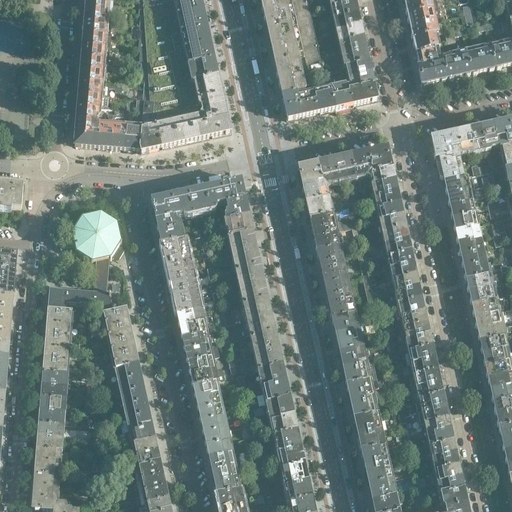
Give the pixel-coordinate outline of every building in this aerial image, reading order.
[(107,14),(108,1),(92,0),(86,0),(87,0),(86,7),(85,8),(85,12),(86,13),(86,12),(107,14)] [(147,0),(141,0),(143,4),(142,4),(142,8),(149,7),(147,0)] [(202,13),(198,0),(179,0),(163,4),(167,20),(202,13)] [(286,12),(283,0),(263,0),(260,1),(262,10),(261,11),(262,15),(264,15),(264,17),(286,12)] [(354,5),(352,0),(329,0),(332,10),(354,5)] [(430,11),(428,4),(430,3),(429,0),(425,0),(422,1),(422,2),(405,6),(406,11),(405,13),(406,16),(407,17),(408,18),(425,14),(425,12),(430,11)] [(356,17),(354,5),(332,10),(335,22),(356,17)] [(153,23),(149,7),(142,8),(143,17),(144,25),(150,24),(153,23)] [(310,15),(309,11),(308,7),(303,8),(307,25),(312,23),(311,19),(310,15)] [(477,15),(475,8),(469,9),(470,17),(477,15)] [(432,24),(431,17),(433,16),(432,11),(430,11),(425,12),(425,14),(408,18),(408,19),(407,21),(408,24),(409,25),(410,30),(428,26),(428,25),(432,24)] [(106,26),(107,14),(86,12),(86,13),(85,19),(84,20),(84,24),(85,25),(85,24),(106,26)] [(290,29),(286,12),(264,17),(264,19),(263,20),(264,24),(266,24),(268,34),(290,29)] [(206,27),(206,23),(204,23),(202,13),(167,20),(170,37),(205,29),(205,28),(206,27)] [(478,23),(477,15),(470,17),(472,24),(478,23)] [(359,29),(356,17),(335,22),(338,34),(359,29)] [(316,40),(316,39),(315,35),(313,27),(312,23),(307,25),(311,41),(316,40)] [(436,38),(434,28),(436,28),(435,23),(432,24),(428,25),(428,26),(410,30),(412,36),(411,37),(411,40),(413,41),(413,42),(436,38)] [(105,38),(106,26),(85,24),(85,25),(84,31),(83,32),(83,36),(84,37),(84,36),(105,38)] [(154,40),(150,24),(144,25),(144,29),(145,41),(145,42),(151,41),(154,40)] [(209,45),(207,37),(208,36),(208,32),(206,32),(205,29),(170,37),(174,52),(185,50),(209,45)] [(294,45),(290,29),(268,34),(272,51),(294,45)] [(363,39),(362,35),(360,35),(359,29),(338,34),(340,46),(362,41),(361,40),(363,39)] [(104,50),(105,38),(84,36),(84,37),(83,44),(82,44),(82,48),(83,49),(83,48),(104,50)] [(438,50),(436,38),(413,42),(413,44),(412,45),(413,48),(415,49),(416,55),(436,50),(438,50)] [(320,56),(316,43),(316,40),(311,41),(315,57),(320,56)] [(155,57),(151,41),(145,42),(146,53),(146,59),(153,57),(155,57)] [(364,53),(363,48),(364,47),(363,43),(362,42),(362,41),(340,46),(343,58),(364,53)] [(213,62),(209,45),(185,50),(189,67),(213,62)] [(297,62),(294,45),(272,51),(275,67),(297,62)] [(511,45),(502,47),(506,69),(511,68),(511,67),(511,45)] [(506,69),(502,47),(478,52),(483,74),(488,73),(489,74),(493,73),(493,72),(495,71),(496,72),(500,71),(501,70),(506,69)] [(109,50),(104,50),(83,48),(83,49),(82,56),(81,56),(81,60),(82,61),(82,60),(103,61),(108,62),(109,50)] [(438,59),(438,58),(436,50),(416,55),(419,67),(433,64),(432,60),(438,59)] [(483,74),(478,52),(466,55),(471,77),(472,76),(473,78),(477,77),(477,75),(483,74)] [(367,65),(364,53),(343,58),(346,70),(347,70),(367,65)] [(471,77),(466,55),(454,58),(459,79),(464,78),(465,79),(469,78),(469,77),(471,77)] [(156,74),(153,57),(146,59),(147,65),(147,76),(153,75),(156,74)] [(459,79),(454,58),(442,60),(447,82),(448,82),(449,83),(453,82),(453,81),(459,79)] [(447,82),(442,60),(439,61),(438,59),(432,60),(433,64),(419,67),(419,70),(418,70),(422,88),(440,83),(441,85),(445,84),(446,82),(447,82)] [(108,62),(103,61),(82,60),(82,61),(81,68),(80,68),(80,73),(81,73),(81,72),(102,74),(107,74),(108,62)] [(216,78),(213,62),(189,67),(193,84),(216,78)] [(310,83),(308,76),(305,77),(301,78),(297,62),(275,67),(277,76),(276,77),(277,81),(278,82),(279,86),(278,87),(279,90),(281,91),(282,100),(296,97),(304,95),(305,95),(303,87),(308,86),(310,83)] [(370,77),(367,65),(347,70),(349,82),(370,77)] [(324,78),(324,75),(323,71),(314,73),(316,80),(324,78)] [(101,86),(102,74),(81,72),(81,73),(80,80),(79,81),(79,85),(80,85),(80,84),(101,86)] [(157,91),(153,75),(147,76),(148,78),(148,90),(149,93),(157,91)] [(373,87),(372,83),(371,83),(370,77),(349,82),(351,88),(347,89),(348,95),(372,89),(372,88),(373,87)] [(219,90),(216,78),(193,84),(188,85),(191,96),(195,97),(198,97),(199,102),(220,97),(220,95),(221,94),(220,91),(219,90)] [(109,87),(101,86),(80,84),(80,85),(79,92),(78,93),(78,97),(79,98),(79,96),(100,98),(108,99),(108,92),(114,92),(114,95),(121,96),(121,89),(109,88),(109,87)] [(351,109),(348,95),(347,89),(330,93),(335,113),(351,109)] [(376,104),(372,89),(348,95),(351,109),(376,104)] [(165,95),(164,93),(164,90),(157,91),(149,93),(149,99),(165,95)] [(335,113),(330,93),(313,97),(318,117),(335,113)] [(318,117),(313,97),(306,98),(305,95),(304,95),(296,97),(301,121),(318,117)] [(108,99),(100,98),(79,96),(79,98),(78,104),(77,105),(76,109),(78,110),(78,108),(99,110),(107,110),(108,99)] [(224,115),(222,104),(223,103),(222,100),(221,99),(220,97),(199,102),(201,108),(202,108),(203,112),(202,115),(206,117),(206,119),(224,115)] [(301,121),(296,97),(282,100),(288,124),(301,121)] [(151,113),(152,103),(145,103),(144,112),(151,113)] [(98,117),(99,110),(78,108),(78,110),(77,117),(76,117),(75,121),(77,122),(77,120),(96,122),(97,117),(98,117)] [(155,121),(156,114),(143,113),(142,120),(155,121)] [(211,141),(206,119),(206,117),(202,115),(199,119),(189,121),(194,146),(209,143),(209,141),(211,141)] [(228,131),(224,115),(206,119),(211,141),(212,140),(212,142),(231,138),(230,130),(228,131)] [(99,136),(100,127),(96,126),(96,122),(77,120),(77,122),(76,134),(99,136)] [(194,146),(189,121),(171,125),(177,150),(194,146)] [(511,145),(511,124),(498,128),(497,127),(494,127),(493,129),(492,129),(496,149),(500,148),(501,152),(507,150),(507,149),(511,147),(511,146),(511,145)] [(177,150),(171,125),(156,128),(156,130),(161,152),(162,151),(162,153),(177,150)] [(111,152),(113,130),(113,128),(100,127),(99,136),(98,150),(111,152)] [(496,149),(492,129),(491,129),(490,128),(486,129),(486,131),(480,132),(485,154),(491,153),(492,150),(495,149),(496,149)] [(124,153),(126,131),(113,130),(111,152),(124,153)] [(161,152),(156,130),(141,134),(140,154),(141,154),(141,156),(140,156),(140,158),(159,154),(159,152),(161,152)] [(140,154),(141,134),(141,132),(126,131),(124,153),(140,154)] [(298,140),(297,137),(300,136),(299,132),(290,134),(291,142),(298,140)] [(485,154),(480,132),(468,134),(473,157),(485,154)] [(98,150),(99,136),(76,134),(74,149),(98,150)] [(473,157),(468,134),(463,136),(462,135),(458,135),(458,137),(456,137),(461,157),(465,156),(467,158),(473,157)] [(461,157),(456,137),(454,136),(451,137),(450,138),(431,143),(435,158),(433,158),(434,162),(436,162),(436,163),(445,160),(446,162),(451,161),(451,163),(457,162),(456,158),(461,157)] [(511,157),(511,145),(511,146),(511,147),(507,149),(507,150),(501,152),(503,160),(511,157)] [(393,171),(388,150),(369,155),(369,157),(367,157),(371,173),(376,172),(376,175),(391,172),(393,171)] [(371,173),(367,157),(366,157),(365,155),(350,159),(351,161),(355,181),(367,179),(370,174),(370,173),(371,173)] [(511,170),(511,157),(503,160),(505,172),(506,172),(511,170)] [(355,181),(351,161),(350,159),(334,162),(334,164),(339,185),(355,181)] [(459,170),(457,162),(451,163),(451,161),(446,162),(445,160),(436,163),(438,174),(459,170)] [(339,185),(334,164),(334,162),(319,166),(319,168),(318,168),(322,186),(323,185),(326,188),(339,185)] [(322,186),(318,168),(316,168),(316,166),(296,171),(300,189),(302,188),(303,190),(322,186)] [(464,181),(463,176),(460,177),(459,170),(438,174),(440,180),(442,181),(444,181),(445,186),(464,181)] [(393,184),(391,172),(376,175),(376,172),(371,173),(370,173),(370,174),(367,179),(371,181),(373,188),(393,184)] [(473,179),(464,181),(445,186),(446,190),(445,192),(446,195),(447,196),(447,197),(468,192),(473,191),(476,191),(473,179)] [(244,204),(244,203),(246,202),(241,183),(222,187),(222,189),(221,189),(225,206),(227,207),(226,207),(227,208),(228,214),(226,217),(226,219),(225,221),(226,224),(225,224),(248,219),(245,209),(246,208),(246,205),(244,204)] [(396,196),(393,184),(373,188),(375,200),(396,196)] [(333,192),(326,188),(323,185),(322,186),(303,190),(303,191),(302,192),(302,195),(304,196),(306,206),(327,202),(335,200),(333,192)] [(0,186),(0,190),(0,211),(11,212),(13,187),(0,186)] [(11,212),(19,213),(21,188),(13,187),(11,212)] [(225,206),(221,189),(220,190),(219,188),(204,191),(204,193),(209,215),(215,213),(218,211),(217,208),(223,206),(224,206),(225,206)] [(209,215),(204,193),(204,191),(187,195),(188,197),(192,218),(209,215)] [(473,191),(468,192),(447,197),(449,202),(448,204),(448,207),(450,208),(450,209),(471,205),(476,203),(473,191)] [(192,218),(188,197),(187,195),(172,198),(173,200),(171,201),(175,218),(176,218),(181,217),(183,219),(185,218),(187,220),(192,218)] [(399,205),(399,202),(397,201),(396,196),(375,200),(378,212),(399,207),(398,206),(399,205)] [(175,218),(171,201),(170,201),(169,199),(150,203),(155,224),(156,224),(157,224),(174,220),(175,218)] [(331,218),(335,217),(332,203),(327,202),(306,206),(310,223),(331,218)] [(474,217),(471,205),(450,209),(451,215),(450,216),(451,220),(453,220),(453,221),(474,217)] [(401,219),(400,214),(401,213),(400,209),(399,209),(399,207),(378,212),(381,224),(401,219)] [(357,229),(356,221),(355,217),(354,213),(349,214),(348,214),(352,231),(357,230),(357,229)] [(106,297),(108,276),(109,261),(110,263),(111,262),(111,261),(113,257),(119,260),(123,254),(117,250),(120,246),(121,246),(121,245),(120,245),(116,228),(117,227),(116,226),(115,226),(101,217),(101,216),(99,216),(99,217),(83,221),(82,220),(80,221),(81,222),(72,236),(71,236),(71,238),(72,238),(72,241),(73,243),(67,244),(68,248),(69,251),(74,250),(75,252),(75,255),(76,257),(76,256),(91,265),(91,266),(92,266),(92,271),(91,284),(90,295),(85,295),(84,291),(82,291),(80,291),(80,294),(66,293),(64,293),(61,293),(50,292),(49,314),(65,315),(66,306),(101,309),(102,314),(112,312),(110,304),(109,300),(110,300),(110,297),(109,297),(106,297)] [(477,229),(474,217),(453,221),(454,227),(453,228),(454,232),(455,233),(456,234),(477,229)] [(335,235),(331,218),(310,223),(314,240),(335,235)] [(254,235),(251,221),(248,221),(248,219),(225,224),(224,226),(228,241),(230,241),(251,236),(254,235)] [(404,231),(401,219),(381,224),(383,236),(404,231)] [(181,231),(180,227),(177,225),(175,226),(174,221),(174,220),(157,224),(158,229),(157,230),(157,234),(159,235),(159,236),(181,231)] [(479,241),(477,229),(456,234),(457,239),(456,241),(457,244),(458,245),(458,246),(479,241)] [(361,247),(361,245),(360,241),(359,235),(357,230),(352,231),(355,248),(361,247)] [(183,243),(181,231),(159,236),(160,241),(159,242),(160,246),(161,247),(162,248),(183,243)] [(407,243),(404,231),(383,236),(386,248),(407,243)] [(339,251),(335,235),(314,240),(316,250),(315,252),(316,254),(317,255),(317,256),(339,251)] [(255,253),(251,236),(230,241),(232,251),(230,252),(231,258),(255,253)] [(501,244),(499,237),(494,238),(495,240),(493,240),(495,249),(502,248),(501,245),(501,244)] [(482,254),(479,241),(458,246),(460,251),(458,253),(459,256),(461,257),(461,258),(482,254)] [(187,255),(184,243),(184,242),(183,243),(162,248),(163,253),(162,254),(163,258),(164,259),(164,260),(187,255)] [(410,253),(409,249),(408,248),(407,243),(386,248),(388,260),(409,255),(409,254),(410,253)] [(364,261),(363,253),(361,247),(355,248),(359,264),(365,263),(364,261)] [(343,268),(339,251),(317,256),(318,257),(317,259),(317,261),(319,262),(321,273),(343,268)] [(257,263),(255,253),(231,258),(233,264),(235,264),(237,274),(259,269),(258,268),(259,267),(259,264),(257,263)] [(485,266),(482,254),(461,258),(462,264),(461,265),(462,269),(464,269),(464,271),(485,266)] [(189,267),(187,255),(164,260),(166,265),(165,266),(165,270),(167,271),(167,272),(189,267)] [(412,267),(411,262),(412,261),(411,257),(409,256),(409,255),(388,260),(391,272),(412,267)] [(15,258),(7,257),(1,256),(0,256),(0,283),(13,285),(15,258)] [(368,277),(366,269),(365,265),(365,263),(359,264),(363,281),(369,280),(368,277)] [(489,265),(485,266),(464,271),(465,276),(464,277),(465,281),(466,282),(467,283),(488,278),(491,277),(489,265)] [(192,278),(189,267),(167,272),(168,277),(167,278),(168,282),(169,283),(170,283),(192,278)] [(414,279),(412,267),(391,272),(394,284),(414,279)] [(346,285),(343,268),(321,273),(325,289),(346,285)] [(262,286),(260,275),(261,274),(260,271),(259,270),(259,269),(237,274),(239,284),(237,285),(239,291),(262,286)] [(491,277),(488,278),(467,283),(468,288),(467,290),(467,293),(469,294),(469,295),(491,290),(499,288),(497,276),(491,277)] [(195,290),(192,278),(170,283),(171,289),(170,290),(171,294),(172,294),(172,295),(195,290)] [(417,291),(414,279),(394,284),(396,295),(417,291)] [(369,283),(369,280),(363,281),(367,298),(372,296),(372,294),(371,289),(369,283)] [(0,296),(12,298),(12,297),(13,291),(13,285),(0,283),(0,296)] [(350,301),(346,285),(325,289),(328,306),(350,301)] [(266,302),(262,286),(239,291),(240,297),(242,297),(245,307),(266,302)] [(499,288),(491,290),(469,295),(471,301),(469,302),(470,306),(472,306),(472,307),(494,302),(499,301),(502,301),(499,288)] [(197,302),(195,290),(172,295),(174,301),(172,302),(173,306),(175,306),(175,307),(197,302)] [(421,300),(420,297),(418,296),(417,291),(396,295),(399,307),(420,303),(419,302),(421,300)] [(0,308),(11,310),(11,309),(12,303),(12,298),(0,296),(0,308)] [(385,311),(382,299),(373,301),(374,302),(376,313),(380,312),(385,311)] [(354,318),(350,301),(328,306),(331,316),(330,318),(330,321),(332,322),(332,323),(354,318)] [(499,301),(494,302),(472,307),(473,313),(472,314),(473,318),(474,318),(475,320),(497,315),(502,314),(499,301)] [(200,314),(197,302),(175,307),(176,313),(175,314),(176,318),(177,318),(178,319),(200,314)] [(270,319),(266,302),(245,307),(247,317),(245,318),(246,324),(270,319)] [(422,315),(421,310),(422,308),(422,305),(420,304),(420,303),(399,307),(402,319),(422,315)] [(0,321),(10,322),(10,321),(11,315),(11,310),(0,308),(0,321)] [(234,327),(230,310),(222,312),(223,315),(224,321),(225,327),(226,329),(234,327)] [(129,325),(128,321),(126,320),(125,313),(113,316),(103,318),(106,332),(128,327),(128,326),(129,325)] [(206,313),(200,314),(178,319),(179,324),(178,326),(179,329),(180,330),(180,331),(203,326),(207,325),(208,325),(206,313)] [(49,314),(48,320),(48,326),(47,327),(69,328),(70,316),(65,315),(49,314)] [(502,314),(497,315),(475,320),(476,325),(475,326),(476,330),(477,331),(477,332),(500,327),(504,326),(502,314)] [(425,327),(422,315),(402,319),(404,331),(425,327)] [(360,334),(357,324),(355,324),(354,318),(332,323),(332,324),(331,325),(332,328),(333,328),(336,339),(360,334)] [(273,330),(272,330),(270,319),(246,324),(248,330),(250,330),(252,340),(273,336),(273,335),(274,333),(273,330)] [(0,333),(9,334),(9,333),(10,327),(10,322),(0,321),(0,333)] [(207,325),(203,326),(180,331),(181,336),(180,338),(181,341),(183,342),(183,343),(205,338),(210,337),(207,325)] [(504,326),(500,327),(477,332),(479,337),(478,339),(478,342),(480,343),(480,344),(502,339),(507,338),(504,326)] [(47,327),(47,328),(47,333),(46,339),(68,341),(69,328),(47,327)] [(132,338),(131,334),(129,333),(128,327),(106,332),(109,345),(131,341),(131,339),(132,338)] [(428,338),(425,327),(404,331),(399,332),(402,344),(407,343),(428,338)] [(0,345),(8,346),(8,345),(9,339),(9,334),(0,333),(0,345)] [(361,351),(360,345),(362,344),(360,334),(336,339),(339,356),(361,351)] [(277,352),(275,342),(276,340),(275,337),(274,337),(273,336),(252,340),(254,351),(252,351),(254,357),(277,352)] [(208,350),(205,338),(183,343),(184,348),(183,350),(184,353),(185,354),(186,355),(208,350)] [(431,348),(431,344),(429,344),(428,338),(407,343),(409,355),(430,350),(430,349),(431,348)] [(507,338),(502,339),(480,344),(481,350),(480,351),(481,355),(483,355),(483,356),(505,351),(510,350),(507,338)] [(46,339),(46,344),(46,350),(46,351),(67,353),(68,341),(46,339)] [(135,352),(134,347),(132,347),(131,341),(109,345),(112,359),(134,354),(134,353),(135,352)] [(0,357),(7,359),(7,357),(8,351),(8,346),(0,345),(0,357)] [(216,348),(208,350),(186,355),(187,360),(186,362),(187,365),(188,366),(188,367),(211,362),(219,360),(216,348)] [(511,349),(510,350),(505,351),(483,356),(484,362),(483,363),(484,367),(485,367),(486,369),(508,364),(511,362),(511,349)] [(433,362),(432,357),(433,356),(432,352),(431,352),(430,350),(409,355),(412,367),(433,362)] [(46,351),(45,352),(45,358),(45,363),(66,365),(67,353),(46,351)] [(367,367),(365,357),(362,358),(361,351),(339,356),(343,372),(367,367)] [(281,369),(277,352),(254,357),(255,364),(257,363),(259,374),(281,369)] [(138,365),(137,361),(135,360),(134,354),(112,359),(115,372),(116,372),(137,367),(137,366),(138,365)] [(213,374),(211,362),(188,367),(189,372),(188,373),(189,377),(191,378),(191,379),(213,374)] [(436,374),(433,362),(412,367),(407,368),(409,380),(414,379),(436,374)] [(511,362),(508,364),(486,369),(487,374),(486,375),(487,379),(488,380),(488,381),(511,376),(511,375),(511,362)] [(45,363),(44,369),(44,374),(44,375),(65,377),(66,365),(45,363)] [(140,377),(140,374),(138,373),(137,367),(116,372),(119,384),(140,380),(139,379),(140,377)] [(368,384),(367,378),(369,377),(367,367),(343,372),(345,383),(345,384),(345,387),(347,388),(347,389),(368,384)] [(284,385),(281,369),(259,374),(262,384),(260,385),(261,391),(284,385)] [(396,370),(393,371),(389,372),(391,379),(391,381),(398,380),(396,370)] [(221,372),(213,374),(191,379),(192,384),(191,385),(192,389),(193,390),(194,391),(215,386),(224,384),(221,372)] [(438,386),(436,374),(414,379),(409,380),(411,392),(417,391),(438,386)] [(44,375),(43,377),(43,382),(42,388),(65,390),(66,377),(65,377),(44,375)] [(511,388),(511,382),(511,376),(488,381),(489,382),(487,383),(488,387),(490,388),(491,393),(511,388)] [(246,394),(243,377),(237,379),(237,381),(239,389),(240,393),(241,395),(246,394)] [(143,390),(142,386),(141,385),(140,380),(119,384),(122,397),(142,392),(142,391),(143,390)] [(400,382),(396,383),(392,384),(393,390),(394,396),(398,395),(402,394),(400,382)] [(374,400),(372,390),(370,391),(368,384),(347,389),(351,406),(374,400)] [(288,397),(287,396),(284,385),(261,391),(262,397),(264,396),(267,407),(288,402),(288,401),(289,400),(288,397)] [(218,398),(215,386),(194,391),(195,396),(194,397),(194,401),(196,401),(196,403),(218,398)] [(442,395),(441,392),(439,391),(438,386),(417,391),(420,403),(441,398),(441,397),(442,395)] [(64,403),(65,390),(42,388),(41,401),(64,403)] [(511,401),(511,388),(491,393),(492,399),(491,400),(492,403),(494,404),(494,405),(511,401)] [(146,402),(145,399),(144,398),(142,392),(122,397),(124,409),(145,405),(145,404),(146,402)] [(250,410),(246,394),(241,395),(241,397),(243,405),(244,412),(250,410)] [(220,410),(218,398),(196,403),(197,408),(196,409),(197,413),(199,413),(199,414),(220,410)] [(444,410),(442,405),(444,403),(443,400),(441,399),(441,398),(420,403),(415,404),(418,416),(422,415),(444,410)] [(376,418),(374,411),(377,411),(374,400),(351,406),(354,422),(376,418)] [(63,415),(64,403),(41,401),(40,414),(63,415)] [(511,401),(494,405),(495,411),(494,412),(495,416),(496,416),(497,418),(511,414),(511,401)] [(292,419),(288,402),(267,407),(269,417),(267,418),(268,424),(292,419)] [(149,415),(148,411),(146,410),(145,405),(124,409),(127,422),(148,417),(148,416),(149,415)] [(263,409),(253,411),(255,418),(264,416),(263,409)] [(223,422),(220,410),(199,414),(200,420),(199,421),(200,425),(201,425),(202,426),(223,422)] [(446,422),(444,410),(422,415),(418,416),(420,428),(425,427),(446,422)] [(62,428),(63,415),(40,414),(40,420),(38,420),(38,424),(39,425),(39,426),(62,428)] [(511,414),(497,418),(498,423),(497,424),(497,428),(499,429),(499,430),(511,426),(511,414)] [(151,427),(151,423),(149,423),(148,417),(127,422),(130,434),(151,429),(150,428),(151,427)] [(382,434),(380,423),(377,424),(376,418),(354,422),(358,439),(382,434)] [(296,435),(292,419),(268,424),(270,430),(272,429),(274,440),(296,435)] [(226,433),(223,422),(202,426),(203,432),(202,433),(202,436),(204,437),(204,438),(226,433)] [(449,434),(446,422),(425,427),(428,438),(449,434)] [(61,441),(62,428),(39,426),(39,428),(38,428),(37,432),(39,433),(38,439),(61,441)] [(511,439),(511,426),(499,430),(499,431),(498,432),(499,436),(501,437),(502,442),(511,439)] [(257,444),(254,427),(248,428),(250,437),(251,440),(252,444),(252,445),(257,444)] [(154,439),(153,436),(152,435),(151,429),(130,434),(133,446),(153,442),(153,441),(154,439)] [(228,445),(226,433),(204,438),(205,444),(204,445),(205,448),(207,449),(207,450),(228,445)] [(383,451),(382,444),(384,444),(382,434),(358,439),(362,455),(383,451)] [(452,443),(452,440),(450,439),(449,434),(428,438),(430,450),(452,446),(451,444),(452,443)] [(299,452),(296,435),(274,440),(276,450),(274,451),(276,457),(299,452)] [(60,454),(61,441),(38,439),(37,452),(60,454)] [(511,452),(511,439),(502,442),(503,448),(502,449),(503,452),(504,453),(505,454),(511,452)] [(157,451),(156,448),(155,447),(153,442),(133,446),(136,458),(156,454),(156,453),(157,451)] [(231,457),(228,445),(207,450),(207,451),(206,452),(207,456),(208,457),(209,462),(231,457)] [(454,457),(453,452),(454,451),(453,447),(452,447),(452,446),(430,450),(433,462),(454,457)] [(389,467),(387,457),(385,457),(383,451),(362,455),(362,456),(361,458),(361,460),(363,461),(365,472),(389,467)] [(61,478),(62,454),(60,454),(37,452),(36,470),(34,470),(34,474),(35,475),(35,476),(58,478),(61,478)] [(303,463),(302,462),(299,452),(276,457),(277,463),(279,462),(281,473),(303,468),(303,467),(304,466),(303,463)] [(159,463),(159,460),(157,459),(156,454),(136,458),(131,459),(133,471),(138,470),(159,466),(158,465),(159,463)] [(246,454),(237,456),(240,468),(248,466),(246,454)] [(234,469),(231,457),(209,462),(212,474),(234,469)] [(457,469),(454,457),(433,462),(436,474),(457,469)] [(161,478),(160,472),(161,470),(161,467),(159,467),(159,466),(138,470),(141,482),(161,478)] [(390,484),(389,477),(391,477),(389,467),(365,472),(369,489),(390,484)] [(307,485),(304,474),(305,473),(305,470),(303,469),(303,468),(281,473),(284,484),(282,484),(283,490),(307,485)] [(236,481),(234,469),(212,474),(215,486),(236,481)] [(460,481),(457,469),(436,474),(431,475),(433,487),(438,486),(460,481)] [(56,502),(57,491),(58,478),(35,476),(35,477),(34,478),(34,482),(35,483),(33,501),(56,502)] [(164,489),(161,478),(141,482),(143,494),(164,489)] [(268,491),(265,479),(260,480),(260,484),(261,488),(262,492),(268,491)] [(239,493),(236,481),(215,486),(216,491),(215,492),(216,496),(217,497),(217,498),(239,493)] [(438,486),(441,498),(462,493),(462,492),(463,491),(462,487),(461,487),(460,481),(438,486)] [(397,500),(394,490),(392,490),(390,484),(369,489),(373,505),(394,500),(394,501),(397,500)] [(310,501),(307,485),(283,490),(285,496),(287,496),(289,506),(310,501)] [(167,501),(164,489),(143,494),(146,506),(167,501)] [(241,505),(239,493),(217,498),(218,499),(217,500),(217,504),(219,504),(220,510),(241,505)] [(463,495),(462,493),(441,498),(441,501),(443,508),(445,510),(445,509),(455,507),(456,510),(465,508),(464,500),(465,499),(464,496),(463,495)] [(424,509),(421,499),(414,501),(416,510),(424,509)] [(396,511),(394,501),(394,500),(373,505),(374,511),(396,511)] [(76,511),(77,511),(69,511),(69,503),(64,503),(64,504),(58,504),(58,502),(56,502),(33,501),(32,511),(40,511),(76,511)] [(169,511),(170,511),(169,508),(168,507),(167,501),(146,506),(147,511),(169,511)] [(312,511),(310,501),(289,506),(290,511),(312,511)]
